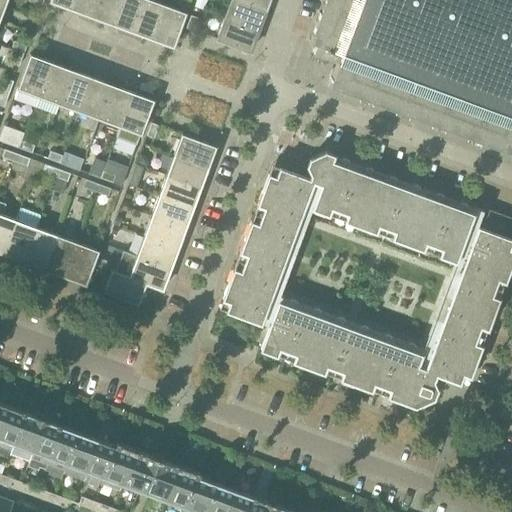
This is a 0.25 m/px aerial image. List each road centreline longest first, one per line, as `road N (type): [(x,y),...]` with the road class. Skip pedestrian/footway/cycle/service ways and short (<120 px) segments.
road 1 (residential): [(171,395),(480,511)]
road 2 (residential): [(171,395),(276,90)]
road 3 (residential): [(511,179),(276,90)]
road 4 (residential): [(276,90),(52,25)]
road 5 (residential): [(0,331),(171,395)]
